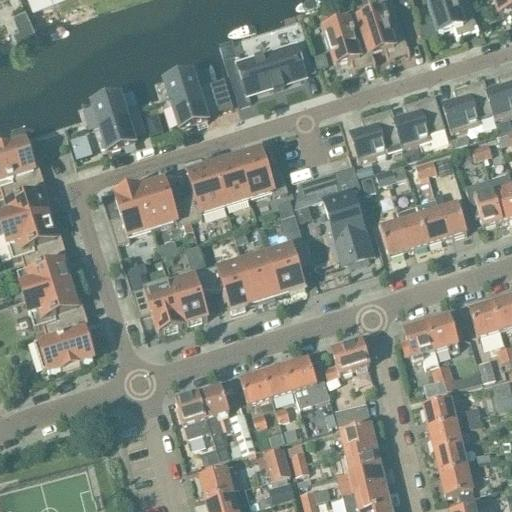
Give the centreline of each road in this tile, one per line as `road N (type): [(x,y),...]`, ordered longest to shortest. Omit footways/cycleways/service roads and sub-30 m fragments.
road 1 (residential): [(302,116),(68,191),(139,384)]
road 2 (residential): [(139,384),(369,322)]
road 3 (residential): [(511,49),(302,116)]
road 4 (residential): [(418,511),(369,322)]
road 5 (residential): [(369,322),(511,274)]
road 6 (residential): [(0,433),(139,384)]
road 7 (residential): [(176,511),(139,384)]
